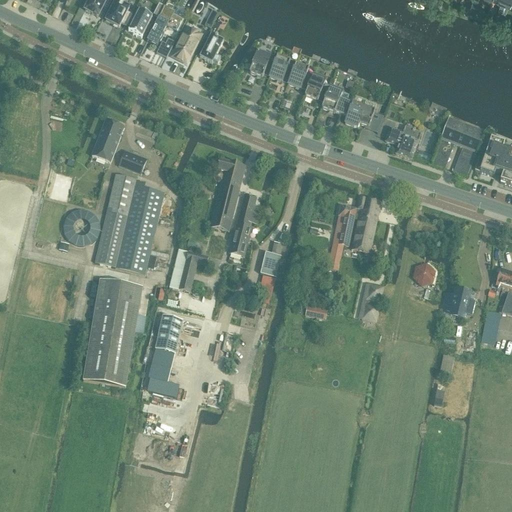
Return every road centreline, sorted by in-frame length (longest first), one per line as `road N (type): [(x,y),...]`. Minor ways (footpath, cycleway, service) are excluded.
road 1 (tertiary): [(511,214),(183,97),(0,14)]
road 2 (track): [(170,511),(198,371)]
